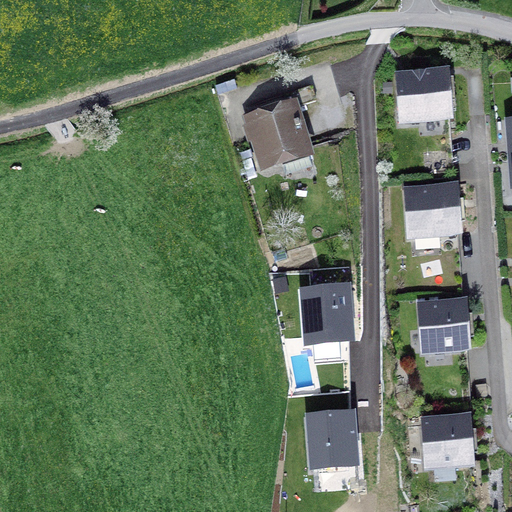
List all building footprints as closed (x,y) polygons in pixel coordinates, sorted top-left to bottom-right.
[(449,118),(446,75),(398,79),(401,122),(449,118)] [(311,87),(282,95),(287,110),(293,108),(316,101),(311,87)] [(287,110),(274,114),(273,111),(247,120),(262,166),(307,152),(293,108),(287,110)] [(458,233),(455,191),(407,194),(410,237),(458,233)] [(344,286),(302,290),(308,341),(350,337),(344,286)] [(467,348),(464,306),(421,309),(424,351),(467,348)] [(351,413),(310,416),(313,467),(354,465),(351,413)] [(470,464),(467,421),(424,424),(428,467),(470,464)]
